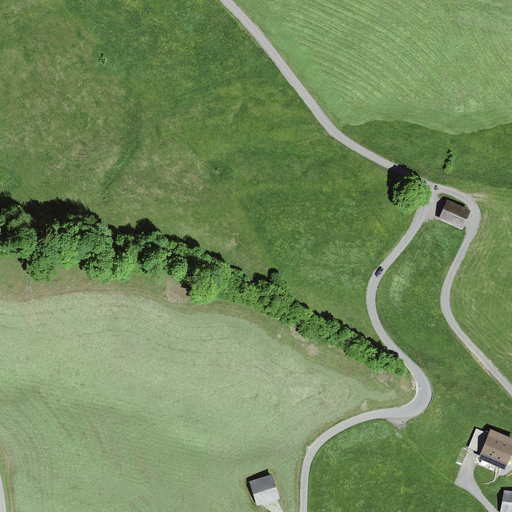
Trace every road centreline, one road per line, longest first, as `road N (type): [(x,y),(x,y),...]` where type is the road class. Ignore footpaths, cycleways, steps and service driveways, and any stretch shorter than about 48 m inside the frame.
road 1 (unclassified): [(226,0),(334,132),(432,185),(419,223),(370,293),(377,326),(432,395),(421,409),(335,430),(310,451),(307,511)]
road 2 (track): [(432,185),(480,204),(484,222),(446,296),(451,321),(511,390)]
